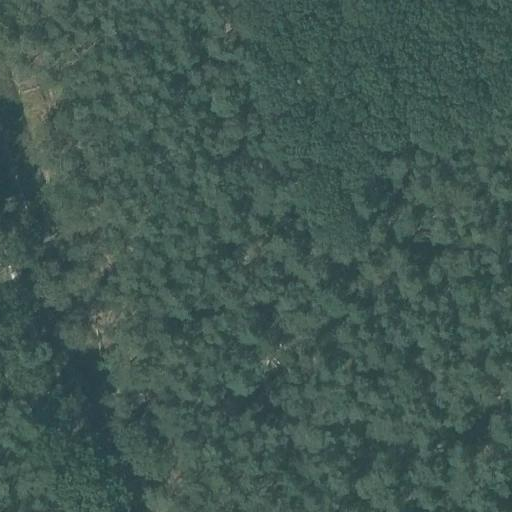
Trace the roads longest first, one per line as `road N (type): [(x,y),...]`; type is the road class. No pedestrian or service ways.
road 1 (track): [(91,459),(511,196)]
road 2 (unknown): [(0,123),(131,511)]
